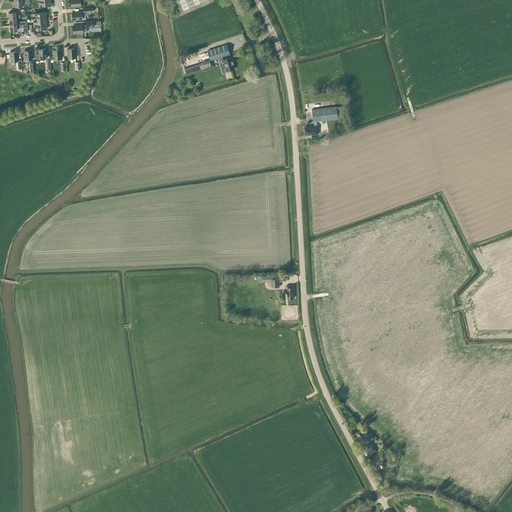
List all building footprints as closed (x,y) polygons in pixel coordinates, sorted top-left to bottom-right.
[(179,0),(184,9),(204,0),(179,0)] [(81,12),(71,12),(72,20),(81,19),(81,15),(85,14),(85,12),(93,11),(93,7),(82,8),(83,11),(81,12)] [(82,25),(72,26),(73,33),(82,32),(86,32),(86,26),(94,26),(94,25),(101,24),(100,20),(94,21),(83,22),(84,25),(82,25)] [(16,24),(9,25),(10,31),(17,31),(17,28),(22,27),(23,32),(27,31),(27,23),(25,24),(16,24)] [(227,44),(207,51),(211,60),(218,58),(220,65),(221,68),(225,67),(226,66),(228,71),(235,68),(233,64),(234,63),(233,63),(232,63),(232,61),(233,61),(233,60),(232,61),(231,56),(223,59),(222,57),(230,54),(227,44)] [(74,48),(67,49),(68,58),(75,58),(74,48)] [(38,53),(35,54),(35,59),(39,59),(46,58),(45,49),(38,49),(38,53)] [(60,49),(52,50),(53,59),(61,59),(60,49)] [(31,50),(24,51),(24,60),(32,59),(31,50)] [(17,51),(9,52),(10,61),(18,61),(17,51)] [(202,62),(204,69),(212,66),(209,60),(202,62)] [(310,126),(304,127),(305,135),(311,134),(311,135),(318,134),(316,121),(344,118),(342,106),(312,109),(313,122),(314,125),(310,126)] [(270,276),(271,279),(271,287),(279,287),(279,282),(287,281),(287,278),(279,278),(279,275),(270,276)] [(293,293),(294,293),(294,285),(286,286),(286,293),(287,293),(288,298),(293,298),(293,293)] [(366,429),(362,431),(361,430),(356,432),(359,437),(358,438),(361,443),(368,440),(365,436),(369,434),(366,429)] [(364,447),(368,455),(376,451),(372,442),(364,447)]
